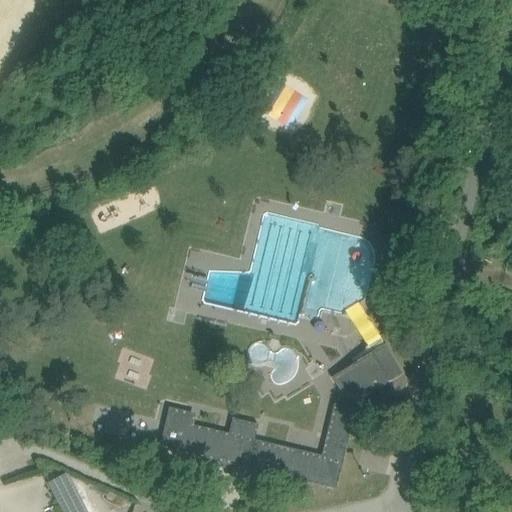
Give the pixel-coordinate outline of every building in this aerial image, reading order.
[(361,368),(340,381),(352,401),(361,403),(390,385),(403,376),(385,347),(358,363),(361,368)] [(403,376),(390,385),(396,395),(404,390),(406,381),(403,376)] [(349,412),(335,409),(326,447),(344,451),(353,413),(349,412)] [(186,416),(170,413),(168,423),(183,427),(186,416)] [(258,427),(232,421),(230,430),(228,437),(240,440),(254,444),(258,427)] [(168,423),(162,448),(234,465),(240,440),(228,437),(183,427),(168,423)] [(254,444),(240,440),(234,465),(271,474),(280,477),(294,480),(334,490),(340,464),(323,460),(284,451),(254,444)] [(340,464),(344,451),(326,447),(323,460),(340,464)] [(280,477),(271,474),(269,483),(278,485),(280,477)] [(51,494),(59,511),(85,511),(70,483),(51,494)]
